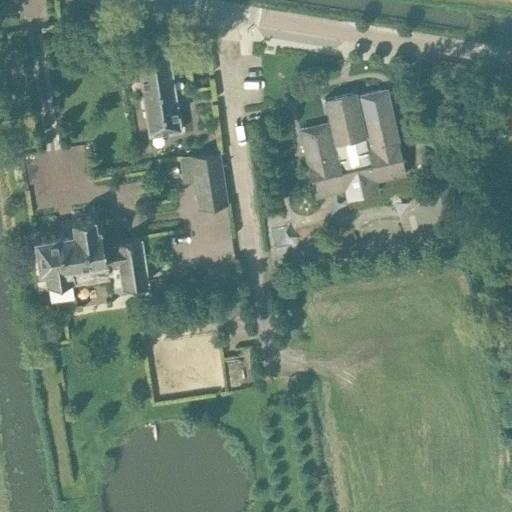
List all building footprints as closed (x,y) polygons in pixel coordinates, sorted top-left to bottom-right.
[(5,50),(8,113),(32,111),(29,49),(5,50)] [(136,56),(149,135),(181,130),(168,51),(136,56)] [(330,121),(306,127),(314,159),(307,161),(314,193),(347,185),(350,197),(379,190),(376,179),(405,172),(398,140),(391,142),(384,110),(391,109),(386,88),(356,95),(355,91),(353,91),(353,93),(327,99),(326,97),(324,98),(330,121)] [(108,131),(84,134),(89,165),(113,162),(108,131)] [(219,149),(179,156),(183,183),(193,181),(197,207),(228,203),(219,149)] [(34,234),(39,268),(44,267),(48,297),(60,295),(62,307),(78,305),(75,286),(108,280),(111,299),(125,297),(123,288),(149,284),(144,252),(142,235),(114,239),(114,241),(105,242),(102,224),(96,224),(95,214),(71,217),(73,228),(34,234)] [(192,307),(163,310),(166,330),(194,326),(192,307)]
